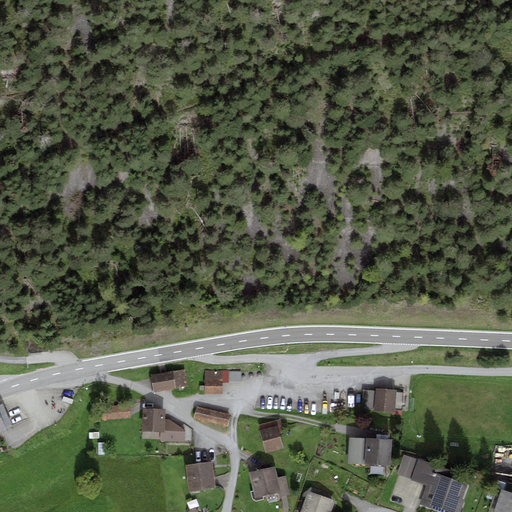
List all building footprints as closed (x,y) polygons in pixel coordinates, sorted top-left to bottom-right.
[(43,336),(25,338),(26,351),(44,350),(43,336)] [(185,369),(151,375),(154,391),(187,386),(185,369)] [(205,393),(223,393),(223,383),(228,383),(228,371),(228,370),(205,371),(205,393)] [(241,371),(228,371),(228,383),(241,383),(241,371)] [(375,409),(376,390),(363,389),(361,408),(375,409)] [(396,390),(376,389),(376,390),(375,409),(375,411),(394,413),(394,409),(402,410),(403,393),(396,392),(396,390)] [(0,431),(12,427),(2,404),(0,404),(0,431)] [(130,405),(102,408),(104,421),(131,418),(130,405)] [(196,417),(228,425),(231,415),(198,407),(196,417)] [(143,408),(142,431),(162,432),(163,419),(163,409),(143,408)] [(169,419),(163,419),(162,432),(162,442),(185,442),(185,430),(169,419)] [(260,431),(267,454),(285,449),(280,433),(285,432),(281,419),(259,425),(261,430),(260,431)] [(376,439),(349,438),(348,464),(389,466),(391,440),(388,440),(388,435),(376,434),(376,439)] [(404,455),(397,474),(411,479),(418,460),(404,455)] [(418,504),(440,511),(441,511),(443,509),(452,511),(460,511),(464,501),(462,499),(467,484),(452,478),(454,472),(418,459),(418,460),(411,479),(411,480),(425,485),(418,504)] [(186,466),(190,492),(215,487),(214,477),(217,476),(216,470),(212,470),(211,462),(186,466)] [(274,467),(250,472),(256,497),(280,492),(277,478),(274,467)] [(285,476),(277,478),(280,492),(281,497),(290,495),(285,476)] [(497,501),(493,511),(511,511),(511,492),(493,485),(488,498),(497,501)] [(331,511),(336,500),(308,491),(300,511),(331,511)]
